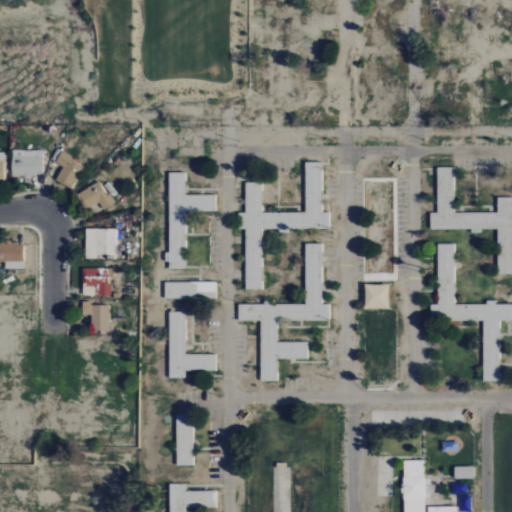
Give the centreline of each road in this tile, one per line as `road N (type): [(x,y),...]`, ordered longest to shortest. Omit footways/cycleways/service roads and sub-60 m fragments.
road 1 (residential): [(215,0),(214,511)]
road 2 (residential): [(345,511),(345,0)]
road 3 (residential): [(103,143),(511,143)]
road 4 (residential): [(420,390),(420,0)]
road 5 (residential): [(215,390),(511,390)]
road 6 (residential): [(45,235),(53,290),(47,367)]
road 7 (residential): [(483,511),(483,390)]
